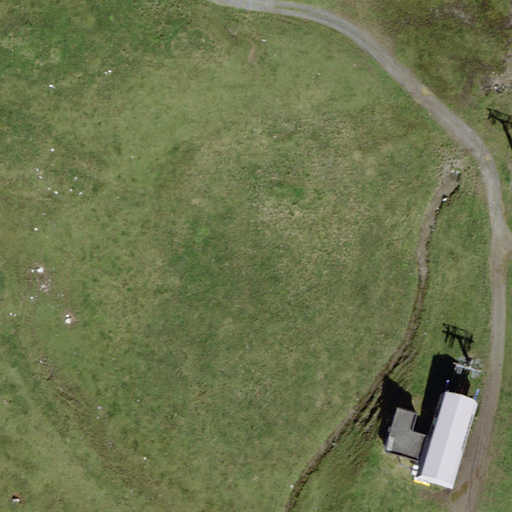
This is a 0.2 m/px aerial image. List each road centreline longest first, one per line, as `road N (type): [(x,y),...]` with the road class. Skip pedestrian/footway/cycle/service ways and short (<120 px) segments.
road 1 (track): [(233,0),(329,17),(363,38),(457,129),(490,176),(497,232)]
road 2 (track): [(497,232),(495,341),(464,511)]
